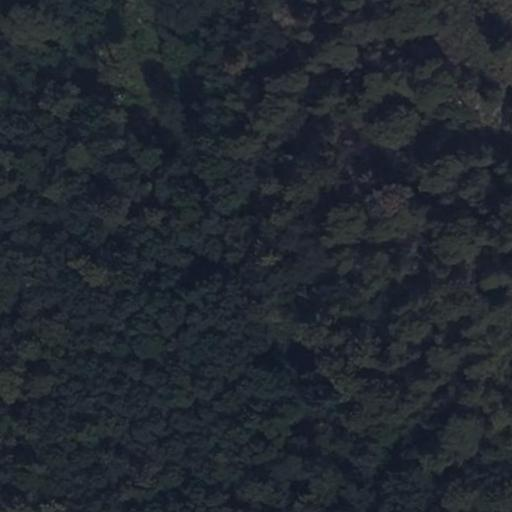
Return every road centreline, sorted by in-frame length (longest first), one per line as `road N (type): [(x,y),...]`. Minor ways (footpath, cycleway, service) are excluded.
road 1 (motorway): [(497,511),(350,0)]
road 2 (motorway): [(207,0),(353,511)]
